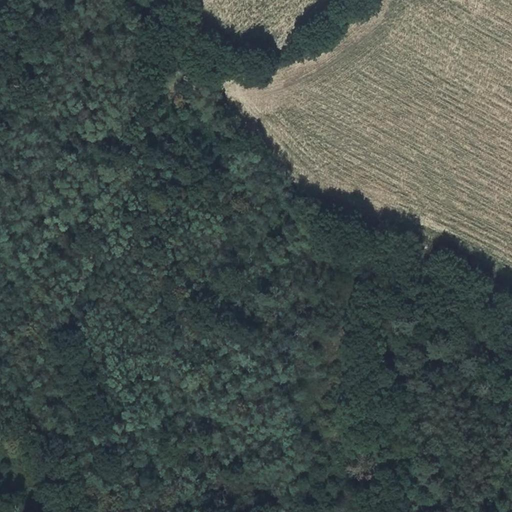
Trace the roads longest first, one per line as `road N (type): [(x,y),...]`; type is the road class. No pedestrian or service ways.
road 1 (track): [(155,0),(163,67),(126,124),(69,333),(129,511)]
road 2 (track): [(511,301),(355,222),(289,176),(204,91),(163,67)]
